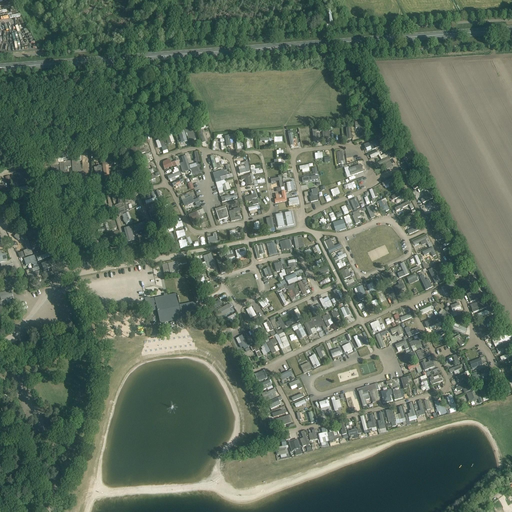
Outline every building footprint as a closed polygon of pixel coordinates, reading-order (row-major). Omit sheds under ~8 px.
[(356,128),(359,128),(360,136),(365,136),(362,121),(355,122),(356,128)] [(177,129),(181,143),(196,139),(192,124),(183,127),(184,128),(177,129)] [(314,142),(323,141),(321,128),(312,129),(314,142)] [(170,149),(177,147),(172,132),(165,135),(170,149)] [(154,142),(156,148),(166,145),(164,139),(154,142)] [(375,141),(364,144),(366,151),(377,148),(375,141)] [(192,175),(202,173),(197,151),(194,152),(196,163),(190,164),(192,175)] [(371,158),(379,155),(381,160),(387,157),(386,153),(381,156),(378,151),(370,155),(371,158)] [(402,156),(405,161),(414,156),(410,151),(402,156)] [(183,162),(179,163),(183,172),(190,169),(185,155),(181,157),(183,162)] [(247,156),(248,165),(259,164),(259,161),(254,161),(253,155),(247,156)] [(226,183),(225,179),(233,177),(232,173),(227,175),(226,171),(221,172),(220,167),(223,167),(221,159),(218,160),(217,157),(213,158),(215,165),(213,166),(215,173),(213,173),(219,194),(224,192),(224,191),(230,189),(229,182),(226,183)] [(389,158),(374,163),(376,169),(385,166),(386,170),(393,167),(389,158)] [(163,163),(165,165),(163,166),(165,169),(172,166),(169,160),(163,163)] [(43,172),(49,171),(47,161),(35,163),(35,167),(42,166),(43,172)] [(78,172),(80,172),(80,163),(72,164),(73,174),(78,173),(78,172)] [(344,166),(347,177),(364,171),(361,164),(349,168),(348,165),(344,166)] [(238,167),(238,171),(242,171),(242,175),(251,174),(250,166),(238,167)] [(94,168),(95,177),(98,177),(100,177),(100,179),(102,179),(101,168),(98,169),(96,168),(94,168)] [(168,176),(169,182),(175,180),(175,177),(180,175),(178,168),(173,170),(174,174),(168,176)] [(114,171),(115,182),(119,181),(118,175),(123,175),(122,170),(114,171)] [(317,174),(302,176),(303,183),(318,181),(317,174)] [(245,180),(246,185),(252,184),(251,175),(241,176),(241,180),(245,180)] [(355,176),(341,180),(343,187),(350,185),(352,192),(356,191),(353,183),(357,182),(355,176)] [(363,177),(357,179),(361,187),(366,184),(363,177)] [(384,186),(395,180),(393,177),(382,183),(384,186)] [(191,182),(174,190),(176,193),(187,189),(188,191),(194,188),(191,182)] [(248,207),(249,213),(257,211),(257,214),(260,213),(254,185),(244,187),(246,196),(244,196),(246,201),(252,200),(253,206),(248,207)] [(324,203),(330,201),(327,192),(331,191),(329,185),(319,188),(324,203)] [(282,199),(274,200),(275,203),(286,201),(285,192),(281,193),(282,199)] [(399,192),(391,197),(394,201),(398,198),(400,201),(403,199),(399,192)] [(180,197),(184,206),(194,202),(191,196),(186,198),(185,195),(180,197)] [(382,211),(385,210),(386,211),(390,210),(386,202),(388,202),(386,198),(378,202),(382,211)] [(115,205),(119,215),(127,211),(126,209),(128,208),(127,206),(125,207),(122,199),(118,200),(119,204),(115,205)] [(348,213),(355,210),(350,200),(344,203),(348,213)] [(412,203),(410,204),(409,201),(394,208),(396,211),(409,205),(411,209),(414,208),(412,203)] [(338,220),(347,215),(342,203),(338,205),(339,207),(333,209),(338,220)] [(215,208),(218,220),(228,217),(225,206),(215,208)] [(323,212),(328,223),(336,219),(331,207),(327,209),(330,213),(327,214),(325,210),(323,212)] [(203,209),(188,214),(191,222),(199,220),(201,224),(205,222),(203,218),(214,215),(213,212),(205,214),(203,209)] [(229,211),(231,222),(242,219),(241,216),(235,217),(234,210),(229,211)] [(352,216),(356,225),(359,223),(357,218),(361,217),(360,213),(359,213),(358,211),(352,213),(353,216),(352,216)] [(122,215),(126,225),(133,222),(128,212),(122,215)] [(438,219),(430,223),(431,224),(432,226),(436,224),(438,227),(443,224),(445,223),(441,217),(446,215),(445,212),(437,216),(438,219)] [(282,213),(276,214),(277,227),(284,226),(282,213)] [(411,214),(402,217),(404,223),(413,219),(411,214)] [(265,218),(268,228),(274,227),(272,217),(265,218)] [(335,231),(346,229),(344,220),(333,222),(335,231)] [(86,224),(80,226),(80,224),(79,223),(79,222),(74,224),(73,225),(75,231),(87,227),(86,224)] [(257,224),(251,225),(252,236),(259,235),(257,224)] [(240,233),(235,233),(235,230),(230,231),(230,239),(240,239),(240,233)] [(20,231),(14,235),(18,240),(21,238),(23,240),(26,238),(20,231)] [(82,245),(85,244),(81,232),(73,235),(74,238),(79,236),(82,245)] [(208,237),(208,244),(217,243),(216,233),(213,233),(213,237),(208,237)] [(139,243),(146,241),(144,234),(137,236),(139,243)] [(428,236),(412,241),(414,245),(423,241),(425,245),(430,243),(428,236)] [(302,243),(303,243),(302,238),(294,240),(296,249),(303,248),(302,243)] [(342,248),(340,244),(335,246),(331,238),(325,241),(331,253),(342,248)] [(291,249),(291,245),(294,245),(293,239),(284,240),(286,250),(291,249)] [(29,241),(25,242),(26,250),(23,250),(25,256),(32,254),(29,241)] [(271,243),(254,246),(257,259),(260,258),(260,254),(265,253),(264,248),(272,246),(271,243)] [(235,251),(238,262),(248,259),(244,248),(235,251)] [(82,262),(88,260),(84,249),(78,251),(82,262)] [(235,260),(232,250),(226,251),(228,262),(235,260)] [(45,251),(35,255),(38,261),(47,257),(45,251)] [(210,253),(202,256),(207,269),(215,266),(210,253)] [(334,257),(336,261),(345,256),(343,253),(334,257)] [(429,254),(423,256),(426,264),(431,263),(429,254)] [(26,266),(31,264),(34,271),(39,269),(34,255),(23,259),(26,266)] [(274,263),(276,270),(285,268),(283,259),(280,259),(281,261),(274,263)] [(50,260),(41,263),(43,270),(52,266),(50,260)] [(177,261),(162,264),(164,274),(179,271),(177,261)] [(345,265),(338,268),(340,273),(344,272),(346,275),(343,276),(344,279),(350,277),(345,265)] [(421,271),(418,272),(425,290),(432,287),(429,278),(425,280),(421,271)] [(415,291),(408,276),(401,279),(408,294),(415,291)] [(9,278),(0,280),(0,284),(2,291),(12,289),(9,278)] [(279,290),(287,288),(284,280),(280,282),(281,284),(277,285),(279,290)] [(466,291),(472,288),(468,280),(462,284),(466,291)] [(298,283),(302,295),(307,294),(303,281),(298,283)] [(369,295),(376,292),(373,282),(367,285),(369,290),(367,291),(369,295)] [(363,285),(357,288),(359,293),(356,294),(357,296),(354,297),(356,302),(357,302),(357,301),(367,297),(363,285)] [(295,287),(287,293),(292,299),(299,294),(295,287)] [(390,303),(396,301),(391,289),(385,291),(390,303)] [(1,292),(3,300),(13,297),(11,290),(1,292)] [(275,291),(267,296),(272,304),(280,299),(275,291)] [(474,291),(466,294),(470,301),(468,303),(473,313),(480,309),(476,301),(478,300),(474,291)] [(387,300),(386,295),(382,296),(381,293),(378,294),(381,302),(387,300)] [(177,294),(150,299),(152,308),(153,311),(157,310),(158,319),(159,324),(185,318),(185,317),(184,313),(197,311),(195,304),(194,305),(194,302),(179,305),(177,297),(178,297),(177,297),(177,294)] [(262,298),(258,301),(263,309),(271,305),(266,298),(263,300),(262,298)] [(331,311),(336,323),(343,320),(338,308),(331,311)] [(322,317),(327,327),(334,324),(329,314),(322,317)] [(434,317),(438,325),(443,323),(438,314),(434,317)] [(230,324),(237,322),(235,315),(229,316),(230,324)] [(315,329),(324,324),(320,316),(303,325),(309,336),(317,332),(315,329)] [(299,339),(307,336),(300,322),(293,326),(299,339)] [(387,329),(389,335),(400,331),(398,325),(387,329)] [(409,341),(420,336),(418,330),(406,334),(409,341)] [(483,332),(486,341),(494,338),(491,330),(483,332)] [(356,332),(353,334),(359,347),(366,344),(363,339),(360,340),(356,332)] [(460,338),(461,337),(459,334),(452,339),(454,342),(457,340),(461,346),(465,343),(464,342),(462,343),(460,338)] [(406,352),(422,347),(419,339),(400,345),(402,351),(405,349),(406,352)] [(245,352),(251,350),(247,340),(241,343),(245,352)] [(263,347),(261,348),(263,351),(265,350),(267,353),(270,352),(266,343),(262,345),(263,347)] [(253,346),(251,347),(253,352),(255,351),(259,358),(262,357),(257,345),(254,347),(253,346)] [(430,355),(428,352),(422,354),(420,350),(416,352),(420,360),(430,355)] [(361,377),(377,372),(376,368),(366,370),(365,367),(364,367),(363,363),(353,365),(355,373),(356,372),(356,374),(360,373),(361,377)] [(450,373),(454,372),(455,374),(460,373),(459,369),(461,369),(460,366),(449,369),(450,373)] [(267,369),(255,374),(258,382),(268,378),(266,375),(269,374),(267,369)] [(472,375),(475,380),(479,378),(481,380),(486,377),(482,369),(472,375)] [(290,371),(279,376),(281,379),(284,378),(285,379),(292,376),(292,374),(290,371)] [(458,383),(469,379),(468,375),(470,374),(469,371),(456,377),(458,383)] [(422,391),(430,389),(426,376),(415,379),(415,382),(420,381),(421,383),(424,383),(424,385),(421,386),(422,391)] [(263,390),(272,386),(270,380),(260,384),(263,390)] [(458,394),(472,389),(469,382),(455,388),(458,394)] [(377,383),(358,388),(362,406),(367,405),(366,400),(371,398),(372,402),(380,400),(377,390),(379,389),(377,383)] [(292,393),(294,396),(297,395),(298,397),(306,393),(304,387),(292,393)] [(275,392),(277,392),(276,389),(264,393),(267,401),(277,397),(275,392)] [(467,394),(470,402),(478,399),(480,403),(484,402),(482,398),(488,396),(485,389),(479,391),(478,390),(467,394)] [(349,406),(355,405),(356,408),(359,407),(355,390),(346,392),(347,398),(348,397),(349,402),(348,402),(349,406)] [(435,402),(439,416),(447,413),(446,410),(456,407),(452,395),(447,397),(449,404),(443,406),(441,400),(435,402)] [(282,404),(280,401),(283,400),(281,396),(268,402),(271,409),(282,404)] [(333,412),(339,410),(336,399),(330,401),(333,412)] [(331,418),(328,402),(320,403),(323,419),(331,418)] [(425,413),(426,416),(435,413),(433,402),(427,404),(429,412),(425,413)] [(409,421),(417,419),(413,403),(409,404),(410,407),(409,414),(405,415),(405,419),(402,406),(399,407),(400,413),(398,414),(399,419),(395,420),(392,409),(386,410),(389,422),(392,423),(393,427),(396,426),(396,424),(406,421),(407,425),(410,424),(409,421)] [(269,414),(270,419),(285,415),(283,410),(269,414)] [(371,421),(368,422),(369,429),(376,427),(373,413),(369,414),(371,421)] [(282,425),(291,423),(288,416),(280,418),(282,425)] [(340,425),(344,439),(348,438),(344,424),(340,425)] [(318,436),(320,443),(325,441),(324,439),(328,438),(325,427),(321,429),(323,435),(318,436)] [(310,441),(317,439),(315,429),(312,430),(312,432),(308,433),(310,441)] [(354,438),(359,437),(357,429),(348,431),(350,436),(354,435),(354,438)] [(301,432),(303,438),(300,439),(303,447),(309,445),(305,431),(301,432)] [(333,440),(338,439),(338,432),(329,432),(330,444),(334,444),(333,440)] [(289,441),(292,452),(300,449),(297,439),(289,441)] [(286,442),(282,443),(282,446),(276,448),(278,455),(288,453),(286,442)]
